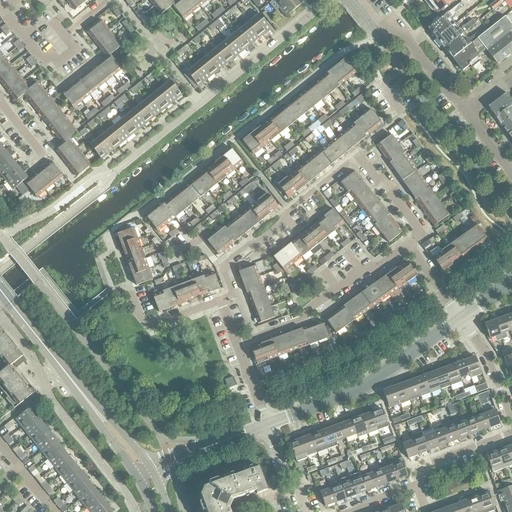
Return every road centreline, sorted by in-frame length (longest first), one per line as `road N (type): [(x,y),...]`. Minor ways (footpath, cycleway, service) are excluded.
road 1 (residential): [(511,171),(418,53),(364,0)]
road 2 (residential): [(267,427),(364,386),(463,320)]
road 3 (residential): [(222,303),(233,288),(225,264),(360,154)]
road 4 (residential): [(236,341),(325,307),(409,246)]
road 5 (residential): [(0,2),(46,60),(52,55),(58,63),(76,49),(64,34),(109,0)]
road 6 (secondary): [(154,469),(50,353)]
road 7 (secondary): [(50,353),(139,474)]
road 8 (residential): [(222,303),(154,328),(141,321),(128,289)]
road 9 (residential): [(154,469),(267,427)]
